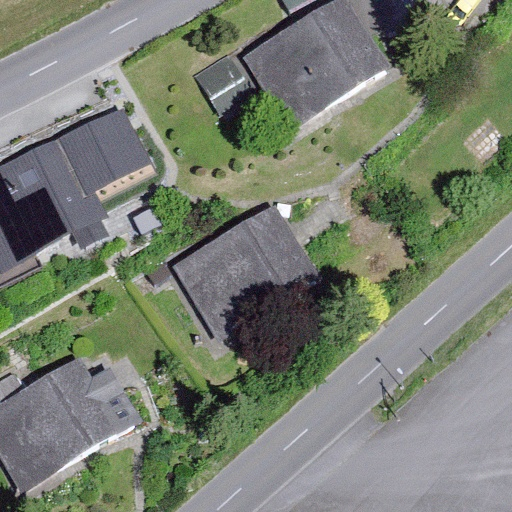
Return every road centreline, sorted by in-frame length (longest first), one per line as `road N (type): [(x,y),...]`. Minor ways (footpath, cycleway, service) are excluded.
road 1 (tertiary): [(511,246),(218,511)]
road 2 (tertiary): [(0,95),(178,0)]
